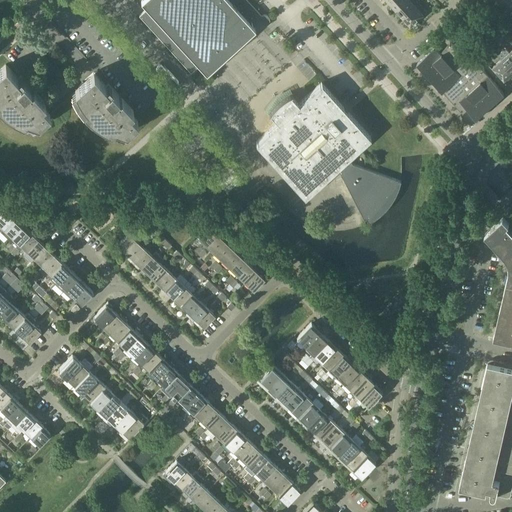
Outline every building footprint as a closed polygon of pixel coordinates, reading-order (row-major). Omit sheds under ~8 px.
[(141,0),(148,8),(139,16),(191,73),(199,65),(206,72),(255,28),(253,26),(259,21),(262,24),(263,24),(265,24),(267,24),(268,23),(269,22),(270,20),(270,19),(269,17),(268,15),(267,15),(265,14),(264,14),(263,15),(261,16),(246,0),(141,0)] [(396,9),(405,0),(389,0),(389,1),(396,9)] [(405,0),(396,9),(404,17),(419,2),(417,0),(405,0)] [(424,14),(423,14),(427,11),(419,2),(404,17),(411,25),(424,14)] [(500,30),(494,35),(497,38),(503,33),(500,30)] [(418,63),(460,110),(465,106),(476,118),(504,93),(456,39),(441,52),(436,47),(418,63)] [(498,56),(502,59),(511,70),(511,54),(510,52),(506,48),(498,56)] [(511,72),(511,70),(502,59),(493,67),(505,79),(511,72)] [(35,127),(47,116),(36,104),(40,100),(29,88),(31,86),(24,79),(21,81),(6,64),(0,69),(0,108),(5,112),(13,118),(21,122),(29,125),(35,127)] [(207,77),(203,73),(195,79),(199,84),(207,77)] [(131,113),(133,111),(112,86),(108,89),(107,89),(106,89),(100,82),(97,84),(91,78),(86,84),(84,81),(71,92),(75,99),(79,106),(84,112),(89,118),(98,124),(107,129),(116,133),(123,135),(138,121),(131,113)] [(270,112),(278,121),(256,142),(305,196),(337,166),(367,224),(374,219),(379,215),(383,212),(387,208),(390,204),(393,199),(396,194),(398,189),(400,181),(353,164),(347,157),(370,136),(348,112),(344,116),(339,110),(343,106),(321,82),(299,103),(291,94),(292,93),(292,92),(289,94),(286,95),(284,97),(282,99),(280,100),(277,103),(275,105),(274,107),(272,108),(270,111),(269,113),(269,114),(270,112)] [(241,178),(235,171),(233,169),(218,182),(226,191),(227,191),(241,178)] [(0,229),(1,230),(3,228),(14,216),(7,209),(9,206),(4,201),(0,204),(0,229)] [(8,238),(9,237),(22,223),(14,216),(3,228),(4,228),(0,231),(8,238)] [(508,262),(509,264),(509,265),(509,271),(494,337),(511,341),(511,230),(507,226),(509,224),(503,217),(485,234),(505,256),(506,258),(508,262)] [(22,223),(9,237),(17,245),(19,243),(30,231),(22,223)] [(198,237),(206,245),(218,233),(213,229),(215,227),(211,224),(198,237)] [(30,231),(19,243),(27,250),(38,238),(30,231)] [(117,244),(125,251),(136,240),(128,232),(117,244)] [(206,245),(214,252),(227,239),(223,235),(222,237),(218,233),(206,245)] [(31,261),(34,258),(46,246),(38,238),(27,250),(23,254),(31,261)] [(231,242),(227,239),(214,252),(222,260),(233,248),(229,244),(231,242)] [(144,247),(136,240),(125,251),(133,259),(144,247)] [(203,248),(200,246),(200,245),(190,255),(194,258),(203,248)] [(34,258),(42,265),(53,253),(46,246),(34,258)] [(144,247),(133,259),(141,266),(143,264),(152,254),(144,247)] [(196,261),(201,256),(206,251),(203,248),(194,258),(196,261)] [(222,260),(230,267),(243,254),(239,250),(237,252),(233,248),(222,260)] [(152,255),(152,254),(143,264),(141,266),(149,274),(157,264),(160,262),(163,258),(156,251),(152,255)] [(53,253),(42,265),(50,272),(61,261),(53,253)] [(246,257),(243,254),(230,267),(238,275),(249,263),(245,259),(246,257)] [(69,268),(61,261),(50,272),(50,273),(47,276),(50,279),(53,275),(58,280),(69,268)] [(157,264),(149,274),(156,281),(168,269),(163,264),(160,262),(157,264)] [(238,275),(245,282),(258,268),(255,265),(253,267),(249,263),(238,275)] [(69,268),(58,280),(66,287),(77,276),(69,268)] [(262,272),(258,268),(245,282),(253,290),(265,278),(260,274),(262,272)] [(168,269),(156,281),(164,289),(176,277),(168,269)] [(85,283),(77,276),(66,287),(66,288),(63,291),(71,298),(74,295),(85,283)] [(176,277),(164,289),(172,296),(184,284),(176,277)] [(82,303),(93,291),(85,283),(74,295),(82,303)] [(184,284),(172,296),(180,304),(191,292),(184,284)] [(39,285),(35,289),(43,296),(47,292),(39,285)] [(4,289),(1,292),(0,293),(0,309),(9,300),(12,297),(5,289),(4,289)] [(191,292),(180,304),(188,311),(192,307),(199,299),(201,297),(193,290),(191,292)] [(50,304),(54,300),(49,295),(45,299),(50,304)] [(192,307),(188,311),(185,314),(192,320),(193,321),(207,307),(199,299),(192,307)] [(9,300),(0,309),(0,313),(6,319),(17,307),(9,300)] [(54,300),(50,304),(56,309),(59,305),(54,300)] [(106,303),(93,317),(101,325),(114,311),(110,307),(112,305),(108,301),(106,303)] [(235,305),(231,301),(227,305),(231,310),(235,305)] [(25,315),(17,307),(6,319),(13,327),(25,315)] [(201,329),(204,326),(215,315),(207,307),(193,321),(201,329)] [(114,311),(101,325),(109,332),(124,317),(120,313),(118,315),(114,311)] [(13,327),(21,334),(33,322),(33,323),(35,320),(27,312),(25,315),(13,327)] [(109,332),(117,340),(130,326),(126,322),(127,320),(124,317),(109,332)] [(33,323),(33,322),(21,334),(30,342),(41,330),(33,323)] [(297,338),(304,345),(321,328),(317,325),(316,327),(311,322),(297,338)] [(130,326),(117,340),(125,347),(139,332),(136,328),(134,330),(130,326)] [(321,328),(304,345),(312,353),(327,337),(323,333),(325,332),(321,328)] [(125,347),(132,355),(145,341),(141,337),(143,335),(139,332),(125,347)] [(320,360),(337,343),(333,340),(331,341),(327,337),(312,353),(309,356),(312,359),(315,355),(320,360)] [(145,341),(132,355),(140,362),(155,347),(151,343),(150,345),(145,341)] [(337,343),(320,360),(328,367),(343,352),(339,348),(340,347),(337,343)] [(140,362),(148,369),(161,356),(157,352),(159,350),(155,347),(140,362)] [(347,356),(343,352),(328,367),(336,375),(352,358),(349,354),(347,356)] [(58,369),(66,377),(81,362),(73,354),(58,369)] [(161,356),(148,369),(156,377),(171,362),(167,358),(165,360),(161,356)] [(66,377),(74,385),(89,369),(93,365),(85,358),(81,362),(66,377)] [(352,358),(336,375),(344,382),(358,367),(354,363),(356,361),(352,358)] [(297,364),(291,359),(289,362),(294,367),(297,364)] [(489,360),(488,361),(488,362),(460,486),(460,488),(460,489),(460,490),(461,490),(462,491),(463,491),(486,496),(487,492),(487,489),(491,490),(491,494),(491,495),(491,496),(492,497),(493,497),(494,497),(495,497),(496,497),(496,496),(497,495),(507,497),(508,497),(509,497),(510,496),(511,495),(511,494),(511,491),(511,363),(492,359),(491,359),(490,360),(489,360)] [(156,377),(164,384),(177,371),(173,367),(174,365),(171,362),(156,377)] [(258,378),(266,385),(280,370),(273,363),(258,378)] [(344,382),(352,390),(368,373),(364,369),(363,371),(358,367),(344,382)] [(89,369),(74,385),(82,392),(97,377),(89,369)] [(280,370),(266,385),(274,393),(288,378),(280,370)] [(174,394),(175,395),(176,396),(183,389),(181,387),(178,385),(185,379),(177,371),(164,384),(160,389),(166,395),(162,399),(165,402),(170,397),(173,393),(174,394)] [(368,373),(352,390),(357,395),(348,403),(351,406),(356,401),(359,397),(374,382),(370,378),(372,376),(368,373)] [(104,384),(97,377),(82,392),(90,399),(104,384)] [(296,385),(288,378),(274,393),(282,400),(296,385)] [(175,401),(178,398),(184,404),(197,390),(187,381),(185,379),(178,385),(181,387),(183,389),(176,396),(175,395),(161,410),(165,413),(176,402),(175,401)] [(378,386),(374,382),(359,397),(356,401),(351,406),(354,409),(359,404),(362,400),(368,405),(384,388),(380,384),(378,386)] [(112,392),(104,384),(90,399),(98,407),(112,392)] [(296,385),(282,400),(289,408),(304,393),(296,385)] [(0,405),(11,395),(2,387),(0,389),(0,405)] [(304,393),(289,408),(297,415),(312,400),(316,396),(309,389),(305,393),(304,393)] [(184,404),(192,411),(205,398),(197,390),(184,404)] [(120,399),(112,392),(98,407),(105,414),(120,399)] [(4,417),(7,414),(18,402),(11,395),(0,405),(0,413),(1,414),(4,417)] [(205,398),(192,411),(200,419),(213,405),(205,398)] [(128,407),(120,399),(105,414),(103,417),(110,425),(113,422),(128,407)] [(320,408),(312,400),(297,415),(305,423),(320,408)] [(26,409),(18,402),(7,414),(4,417),(7,420),(6,420),(11,425),(15,421),(26,409)] [(221,413),(213,405),(200,419),(208,426),(221,413)] [(113,422),(121,430),(136,414),(128,407),(113,422)] [(328,415),(320,408),(305,423),(313,431),(328,415)] [(20,432),(23,429),(34,417),(26,409),(15,421),(11,425),(16,430),(17,429),(20,432)] [(140,410),(136,414),(121,430),(119,432),(127,440),(147,418),(140,410)] [(221,413),(208,426),(216,434),(229,420),(221,413)] [(335,423),(328,415),(313,431),(321,438),(335,423)] [(42,425),(34,417),(23,429),(31,436),(42,425)] [(236,428),(229,420),(216,434),(224,441),(236,428)] [(343,430),(335,423),(321,438),(329,445),(343,430)] [(50,432),(42,425),(31,436),(39,444),(50,432)] [(224,441),(231,449),(244,435),(236,428),(224,441)] [(329,445),(337,453),(351,438),(343,430),(329,445)] [(244,435),(231,449),(239,456),(252,443),(244,435)] [(359,445),(351,438),(337,453),(345,460),(359,445)] [(239,456),(247,464),(260,450),(252,443),(239,456)] [(367,453),(359,445),(345,460),(353,468),(367,453)] [(384,454),(387,450),(382,445),(378,449),(384,454)] [(260,450),(247,464),(255,471),(268,458),(260,450)] [(375,461),(367,453),(353,468),(361,476),(375,461)] [(255,471),(263,479),(276,465),(268,458),(255,471)] [(171,481),(184,467),(176,459),(165,471),(163,474),(171,481)] [(276,465),(263,479),(271,486),(284,472),(276,465)] [(192,475),(192,474),(184,467),(171,481),(178,489),(181,486),(192,475)] [(192,491),(200,482),(204,478),(196,471),(192,475),(192,474),(192,475),(181,486),(178,489),(178,490),(185,497),(189,494),(192,491)] [(271,486),(278,493),(291,480),(284,472),(271,486)] [(291,480),(278,493),(287,501),(300,488),(291,480)] [(197,501),(208,489),(200,482),(192,491),(189,494),(192,497),(197,501)] [(216,497),(208,489),(197,501),(204,509),(216,497)] [(207,511),(216,511),(223,504),(216,497),(204,509),(207,511)] [(313,500),(301,511),(316,511),(323,506),(319,502),(317,504),(313,500)]
